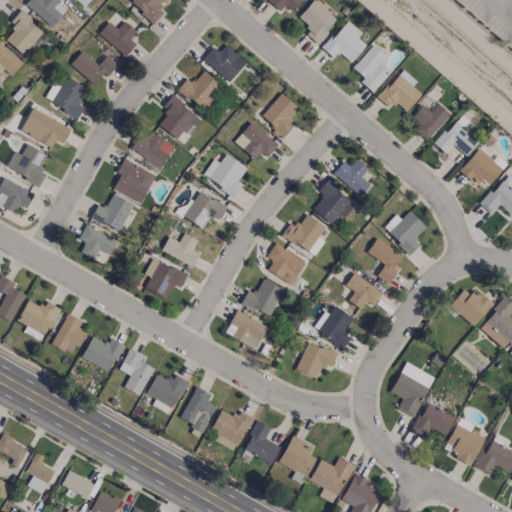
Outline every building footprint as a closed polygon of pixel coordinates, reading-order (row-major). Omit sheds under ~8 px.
[(27,0),(24,5),(52,26),(64,10),(56,4),(58,0),(27,0)] [(73,0),(82,8),(88,0),(73,0)] [(161,0),(130,0),(129,2),(153,24),(163,12),(157,6),(161,0)] [(300,0),(265,0),(278,11),(283,5),(290,12),(300,0)] [(335,19),(311,0),(297,17),(308,27),(303,34),(315,44),(335,19)] [(21,55),(42,32),(19,11),(8,23),(14,29),(4,39),(21,55)] [(364,44),(356,38),(360,32),(344,19),(320,48),(332,58),(336,52),(349,62),(364,44)] [(116,29),(107,22),(97,34),(123,56),(134,44),(128,39),(135,32),(123,21),(116,29)] [(0,71),(2,69),(9,76),(21,63),(0,43),(0,71)] [(217,52),(211,47),(201,58),(226,82),(245,63),(225,44),(217,52)] [(351,67),(362,78),(359,81),(370,92),(388,73),(377,63),(384,56),(372,44),(351,67)] [(116,64),(105,55),(97,64),(79,51),(69,65),(93,83),(101,73),(106,77),(116,64)] [(415,82),(401,69),(375,97),(387,108),(393,101),(404,111),(420,94),(411,86),(415,82)] [(222,86),(201,71),(192,84),(184,78),(176,90),(205,111),(222,86)] [(42,99),(76,119),(82,108),(76,104),(85,88),(58,72),(42,99)] [(293,124),(287,120),(297,108),(279,93),(259,117),(283,137),(293,124)] [(157,125),(175,139),(188,122),(194,127),(200,119),(170,96),(160,108),(166,112),(157,125)] [(424,140),(448,114),(436,104),(429,112),(421,105),(409,117),(417,124),(413,130),(424,140)] [(18,130),(50,148),(55,139),(61,143),(69,129),(31,107),(18,130)] [(443,153),(452,144),(464,156),(476,143),(461,128),(467,121),(460,114),(432,143),(443,153)] [(265,157),(276,146),(250,122),(233,141),(253,159),(259,152),(265,157)] [(130,148),(158,167),(172,146),(144,128),(130,148)] [(46,155),(26,143),(19,154),(13,151),(4,167),(38,186),(45,173),(38,169),(46,155)] [(500,168),(475,149),(458,171),(476,185),(480,180),(487,185),(500,168)] [(232,197),(240,185),(234,181),(244,167),(219,150),(201,175),(232,197)] [(139,203),(154,175),(122,158),(115,172),(119,174),(111,188),(139,203)] [(366,169),(354,159),(348,166),(342,161),(331,173),(357,196),(368,184),(359,176),(366,169)] [(511,215),(511,189),(509,187),(511,184),(511,179),(505,174),(479,204),(490,214),(498,204),(511,216),(511,215)] [(0,182),(0,206),(15,212),(17,205),(26,208),(32,191),(1,179),(0,182)] [(348,200),(326,180),(317,190),(323,195),(311,208),(327,222),(348,200)] [(216,221),(225,207),(198,190),(182,217),(201,228),(209,216),(216,221)] [(118,231),(131,203),(110,194),(104,208),(96,204),(89,218),(118,231)] [(395,215),(381,227),(407,255),(417,245),(412,239),(424,228),(408,211),(399,219),(395,215)] [(323,225),(303,213),(295,227),(287,222),(279,236),(307,252),(323,225)] [(108,255),(115,240),(83,225),(77,239),(83,242),(79,252),(93,259),(97,249),(108,255)] [(197,252),(191,250),(196,240),(182,233),(178,242),(166,237),(160,251),(191,266),(197,252)] [(375,276),(386,283),(403,256),(374,238),(365,253),(382,263),(375,276)] [(288,285),(303,263),(274,243),(264,256),(271,261),(265,269),(288,285)] [(143,274),(148,277),(143,288),(164,298),(171,284),(178,288),(185,274),(151,257),(143,274)] [(364,301),(372,306),(381,290),(350,273),(344,286),(352,290),(346,301),(360,308),(364,301)] [(0,300),(0,317),(10,322),(22,294),(11,289),(14,282),(0,276),(0,292),(3,293),(0,300)] [(269,316),(281,288),(260,280),(255,293),(246,289),(239,304),(269,316)] [(472,327),(491,304),(473,289),(468,294),(462,289),(447,306),(472,327)] [(15,320),(25,326),(22,332),(39,341),(57,308),(43,301),(40,307),(26,300),(15,320)] [(511,320),(506,316),(511,310),(500,301),(477,329),(502,348),(511,335),(511,320)] [(352,319),(334,305),(316,331),(339,348),(349,334),(344,329),(352,319)] [(223,333),(253,349),(266,326),(235,310),(223,333)] [(85,332),(77,328),(80,320),(65,313),(50,345),(62,351),(66,341),(78,346),(85,332)] [(121,344),(108,337),(105,344),(90,336),(79,358),(107,372),(121,344)] [(294,371),(315,378),(319,365),(330,368),(335,352),(304,342),(294,371)] [(141,356),(127,349),(117,369),(128,375),(122,388),(138,395),(151,368),(139,361),(141,356)] [(395,409),(411,417),(432,377),(404,362),(388,392),(401,398),(395,409)] [(143,393),(154,399),(151,404),(166,414),(186,382),(172,374),(168,381),(155,373),(143,393)] [(206,402),(210,394),(195,386),(177,419),(201,432),(214,406),(206,402)] [(444,435),(453,416),(424,402),(410,430),(423,436),(428,427),(444,435)] [(234,450),(248,416),(238,411),(236,417),(218,409),(206,438),(234,450)] [(269,464),(278,446),(263,439),(269,427),(255,421),(241,450),(269,464)] [(468,466),(483,439),(454,424),(442,447),(455,454),(453,458),(468,466)] [(16,467),(26,448),(0,434),(0,452),(11,459),(9,463),(16,467)] [(312,445),(289,435),(277,463),(305,476),(313,458),(307,455),(312,445)] [(474,467),(486,474),(492,464),(508,472),(511,464),(511,451),(488,439),(474,467)] [(39,463),(42,457),(34,452),(23,472),(31,475),(25,486),(40,493),(52,470),(39,463)] [(318,459),(307,481),(321,488),(317,496),(333,503),(352,464),(336,457),(332,465),(318,459)] [(60,486),(85,497),(92,482),(66,471),(60,486)] [(367,511),(376,495),(366,490),(370,481),(352,473),(339,501),(350,506),(347,511),(367,511)] [(112,511),(118,501),(99,491),(89,510),(92,511),(112,511)]
